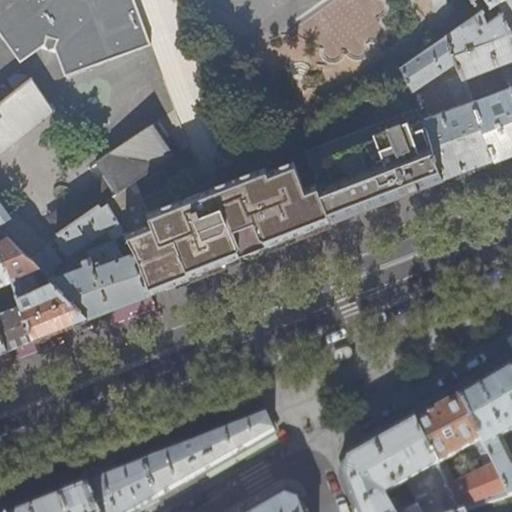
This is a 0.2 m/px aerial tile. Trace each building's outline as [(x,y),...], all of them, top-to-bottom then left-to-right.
[(152,46),(135,0),(0,0),(0,33),(20,64),(46,46),(49,37),(58,41),(55,49),(66,77),(152,46)] [(279,0),(296,23),(327,0),(279,0)] [(474,0),(484,13),(500,1),(502,0),(474,0)] [(510,26),(511,25),(511,0),(502,0),(500,1),(510,26)] [(511,31),(510,26),(500,1),(484,13),(485,13),(450,38),(459,61),(464,75),(465,77),(501,63),(511,88),(474,101),(496,159),(511,153),(511,31)] [(55,49),(58,41),(49,37),(46,46),(48,51),(55,49)] [(459,61),(450,38),(449,37),(404,67),(413,90),(459,61)] [(496,159),(474,101),(465,77),(464,75),(448,81),(458,106),(424,119),(446,179),(496,159)] [(0,151),(54,108),(31,78),(0,103),(0,151)] [(446,179),(424,119),(418,105),(369,124),(398,198),(446,179)] [(94,155),(116,190),(175,153),(152,117),(94,155)] [(398,198),(369,124),(307,149),(312,161),(335,222),(398,198)] [(335,222),(312,161),(272,176),(268,166),(148,212),(152,221),(125,231),(137,251),(151,294),(183,281),(247,256),(248,254),(255,251),(264,248),(266,249),(335,222)] [(152,221),(148,212),(130,187),(107,203),(125,231),(152,221)] [(51,245),(107,203),(96,188),(40,229),(51,245)] [(11,215),(0,200),(0,226),(13,217),(11,215)] [(151,294),(137,251),(125,231),(107,203),(51,245),(46,248),(31,260),(50,278),(54,283),(90,317),(100,313),(111,309),(151,294)] [(46,248),(17,211),(11,215),(13,217),(0,226),(0,229),(8,237),(31,260),(46,248)] [(50,278),(31,260),(8,237),(0,240),(0,249),(9,272),(22,302),(36,338),(61,328),(90,317),(54,283),(35,290),(32,284),(50,278)] [(0,275),(9,272),(0,249),(0,275)] [(115,321),(155,306),(151,294),(111,309),(115,321)] [(36,338),(22,302),(0,310),(0,327),(9,349),(20,345),(36,338)] [(0,352),(9,349),(0,327),(0,352)] [(460,396),(508,495),(511,493),(511,368),(511,367),(484,382),(460,396)] [(464,510),(467,509),(508,495),(460,396),(432,411),(416,421),(459,511),(464,510)] [(233,456),(275,432),(267,416),(203,441),(144,464),(158,499),(233,456)] [(358,511),(457,511),(459,511),(416,421),(381,441),(349,459),(344,473),(358,511)] [(134,511),(158,499),(144,464),(118,474),(112,477),(88,486),(97,508),(99,511),(134,511)] [(99,511),(97,508),(88,486),(75,491),(60,497),(67,511),(99,511)] [(306,511),(301,499),(287,494),(255,511),(306,511)] [(67,511),(60,497),(34,507),(21,511),(67,511)]
